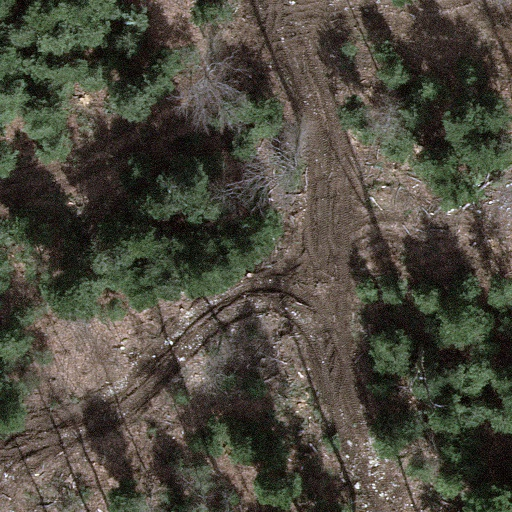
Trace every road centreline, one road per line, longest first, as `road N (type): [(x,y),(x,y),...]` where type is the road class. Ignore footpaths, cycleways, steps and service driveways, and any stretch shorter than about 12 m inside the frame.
road 1 (track): [(274,0),(320,125),(321,282),(387,511)]
road 2 (track): [(0,445),(140,397),(226,299),(321,282)]
